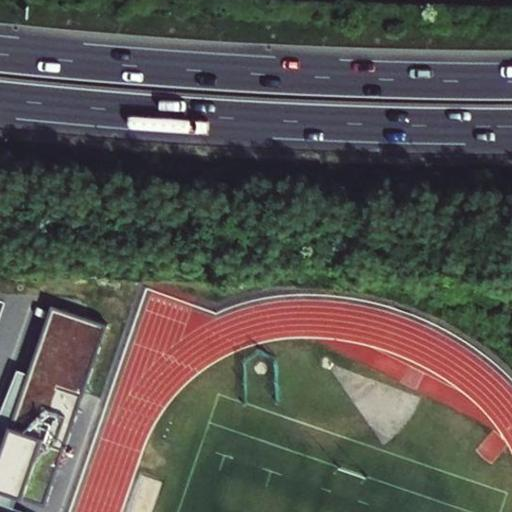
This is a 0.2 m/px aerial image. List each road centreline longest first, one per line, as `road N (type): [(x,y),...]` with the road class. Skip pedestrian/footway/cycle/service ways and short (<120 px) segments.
road 1 (trunk): [(0,98),(208,117),(511,126)]
road 2 (trunk): [(511,81),(265,75),(0,54)]
